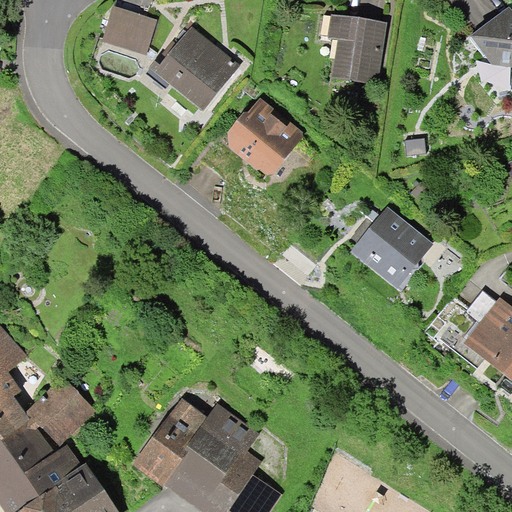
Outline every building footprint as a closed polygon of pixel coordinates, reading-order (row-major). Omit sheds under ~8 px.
[(158,19),(113,5),(102,41),(146,55),(158,19)] [(511,66),(510,88),(511,88),(511,10),(509,7),(471,36),(493,64),(511,66)] [(337,39),(332,77),(379,84),(387,22),(332,14),(328,38),(337,39)] [(155,60),(148,67),(150,69),(170,85),(202,112),(241,66),(192,25),(177,44),(160,64),(155,60)] [(172,40),(155,60),(160,64),(177,44),(172,40)] [(166,90),(170,85),(150,69),(146,74),(166,90)] [(263,89),(250,79),(242,89),(255,99),(263,89)] [(244,111),(228,131),(229,147),(256,170),(260,169),(267,176),(273,175),(305,134),(260,98),(248,111),(244,111)] [(426,154),(424,138),(406,140),(407,155),(426,154)] [(388,206),(351,252),(396,289),(434,244),(388,206)] [(466,311),(480,322),(497,301),(483,290),(466,311)] [(464,342),(502,373),(511,360),(511,305),(500,296),(497,301),(480,322),(464,342)] [(0,323),(0,374),(7,370),(8,371),(27,356),(0,323)] [(511,360),(502,373),(511,380),(511,360)] [(22,390),(7,370),(0,374),(0,438),(29,417),(26,413),(14,397),(22,390)] [(63,376),(26,413),(29,417),(40,426),(60,446),(96,410),(63,376)] [(182,398),(133,465),(164,487),(165,485),(201,511),(226,511),(229,509),(254,474),(263,462),(247,451),(260,434),(218,404),(208,417),(182,398)] [(40,426),(29,417),(0,438),(0,505),(4,511),(14,511),(82,466),(68,443),(55,452),(38,428),(40,426)] [(120,511),(87,463),(82,466),(14,511),(120,511)] [(254,474),(229,509),(232,511),(269,511),(282,494),(254,474)]
